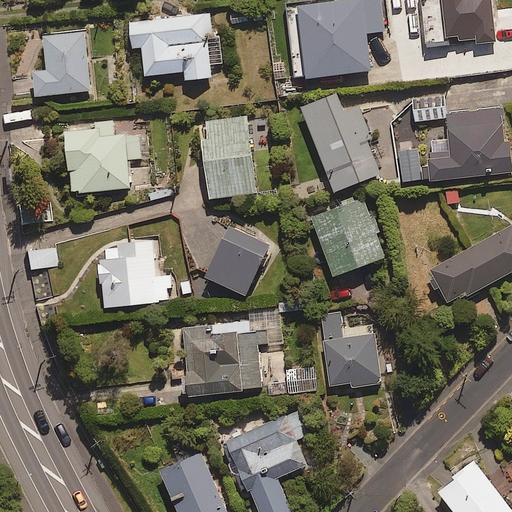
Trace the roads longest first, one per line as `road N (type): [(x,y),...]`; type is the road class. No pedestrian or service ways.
road 1 (residential): [(511,350),(356,511)]
road 2 (secondary): [(71,511),(0,361)]
